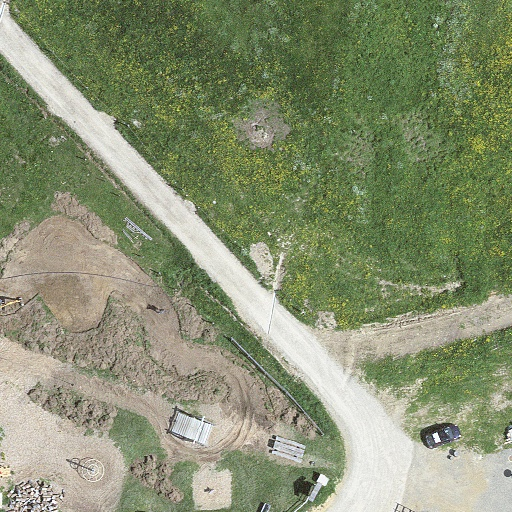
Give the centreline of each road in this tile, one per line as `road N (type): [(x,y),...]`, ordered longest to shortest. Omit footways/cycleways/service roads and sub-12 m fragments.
road 1 (track): [(362,511),(380,495),(389,468),(371,431),(322,369),(0,34)]
road 2 (track): [(511,510),(389,468)]
